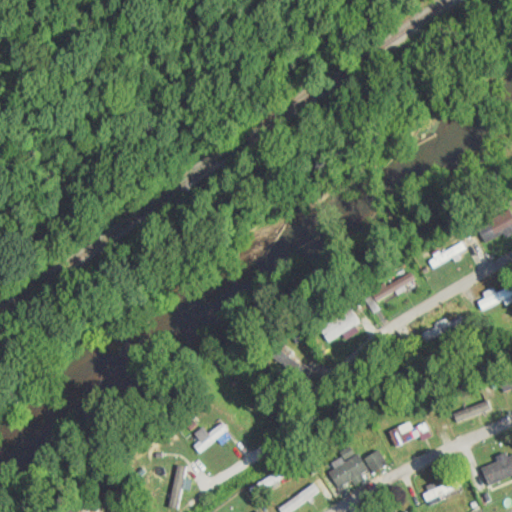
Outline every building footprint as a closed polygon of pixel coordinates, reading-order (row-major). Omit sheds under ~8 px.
[(511,227),(511,216),(507,209),(476,230),(486,245),(511,227)] [(370,292),(374,301),(415,283),(411,274),(370,292)] [(360,323),(351,308),(319,329),(328,344),(360,323)] [(464,326),(460,316),(421,332),(425,342),(464,326)] [(456,405),(461,414),(487,401),(482,392),(456,405)] [(431,432),(423,415),(389,431),(397,448),(431,432)] [(193,447),(201,455),(227,429),(220,421),(193,447)] [(125,465),(132,473),(166,445),(159,437),(125,465)] [(364,458),(373,473),(387,465),(378,450),(364,458)] [(347,460),(328,471),(339,489),(368,471),(358,453),(347,460)] [(511,453),(480,464),(487,485),(511,476),(511,453)] [(143,487),(152,496),(184,467),(175,457),(143,487)] [(429,506),(463,489),(457,478),(424,494),(429,506)] [(279,506),(282,511),(291,511),(317,496),(312,487),(279,506)]
